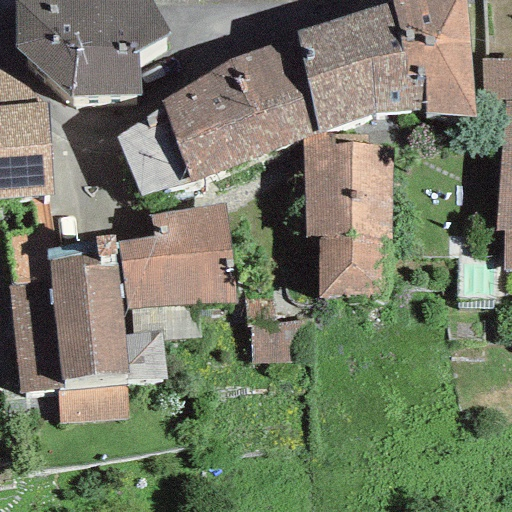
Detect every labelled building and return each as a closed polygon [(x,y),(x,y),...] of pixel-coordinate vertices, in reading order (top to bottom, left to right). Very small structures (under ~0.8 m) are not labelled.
[(151,0),(13,0),(14,49),(66,97),(138,96),(136,53),(169,33),(151,0)] [(424,112),(474,118),(464,0),(387,0),(389,5),(403,54),(405,75),(424,76),(424,112)] [(372,115),(424,112),(424,76),(405,75),(403,54),(389,5),(295,32),(297,39),(316,134),(324,133),(372,115)] [(300,140),(316,134),(297,39),(227,60),(160,101),(162,108),(189,183),(300,140)] [(505,103),(511,103),(511,59),(480,60),(483,101),(505,103)] [(0,199),(54,195),(45,103),(39,103),(0,72),(0,199)] [(511,103),(505,103),(494,232),(502,232),(511,231),(511,103)] [(162,108),(115,139),(141,196),(189,183),(162,108)] [(300,140),(304,238),(317,238),(316,295),(380,295),(379,241),(390,243),(391,146),(365,146),(366,136),(324,133),(316,134),(300,140)] [(125,311),(234,304),(224,204),(148,216),(152,237),(115,242),(117,254),(125,311)] [(511,270),(511,231),(502,232),(502,271),(511,270)] [(126,379),(165,377),(160,335),(122,337),(113,255),(117,254),(115,242),(114,234),(94,237),(95,242),(47,250),(49,281),(6,286),(17,393),(54,390),(57,425),(126,419),(126,379)]
